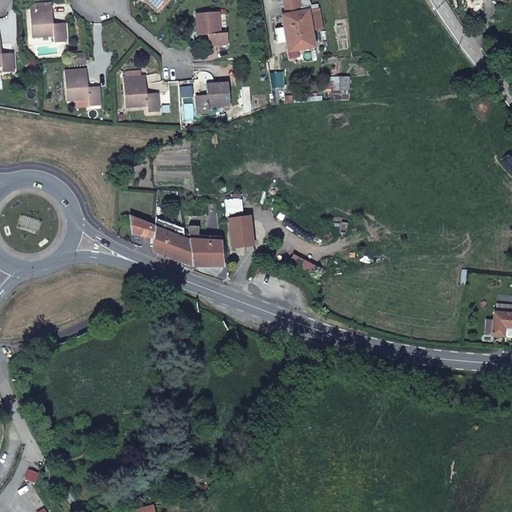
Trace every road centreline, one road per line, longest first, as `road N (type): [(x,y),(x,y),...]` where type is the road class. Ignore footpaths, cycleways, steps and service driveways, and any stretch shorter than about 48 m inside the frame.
road 1 (primary): [(140,265),(341,337),(418,356),(511,365)]
road 2 (track): [(0,379),(30,444),(81,511)]
road 3 (unclassified): [(433,0),(511,100)]
